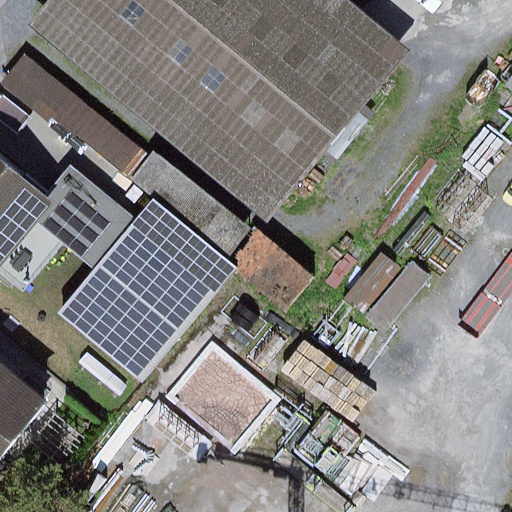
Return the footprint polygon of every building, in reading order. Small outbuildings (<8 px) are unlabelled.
[(411,50),(350,0),(54,0),(36,23),(271,218),(411,50)] [(23,55),(0,83),(0,87),(46,124),(52,118),(126,178),(145,154),(23,55)] [(252,230),(154,152),(135,176),(234,253),(252,230)] [(45,198),(0,160),(0,271),(25,292),(63,245),(93,270),(56,315),(141,385),(237,270),(153,200),(136,220),(71,166),(45,198)] [(0,456),(43,406),(0,369),(0,456)]
